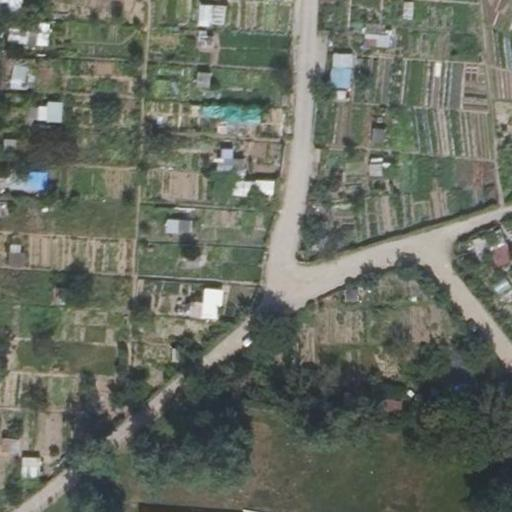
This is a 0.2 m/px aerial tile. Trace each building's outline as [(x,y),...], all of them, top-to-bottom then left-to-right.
[(0,0),(0,12),(22,14),(22,0),(0,0)] [(226,26),(227,4),(200,3),(200,25),(226,26)] [(10,24),(9,43),(50,45),(51,26),(10,24)] [(331,87),(351,88),(353,53),(333,53),(331,87)] [(14,60),(12,87),(27,88),(29,60),(14,60)] [(39,103),(38,119),(62,121),(62,105),(39,103)] [(396,163),(371,161),(370,175),(396,176),(396,163)] [(275,196),(275,179),(244,180),(245,197),(275,196)] [(189,232),(190,219),(164,218),(164,231),(189,232)] [(486,238),(503,260),(511,252),(511,250),(496,230),(486,238)] [(23,456),(22,477),(39,477),(39,456),(23,456)]
